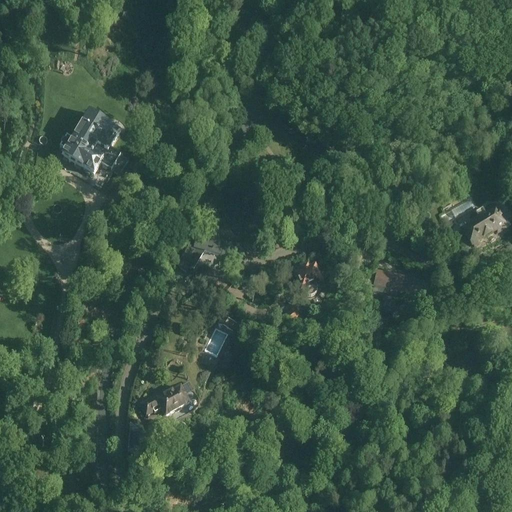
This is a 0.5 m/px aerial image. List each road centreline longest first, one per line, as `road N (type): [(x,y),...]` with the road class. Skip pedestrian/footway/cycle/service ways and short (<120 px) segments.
road 1 (unclassified): [(118,511),(125,377),(138,341),(171,300),(201,280),(346,237),(374,240),(459,275),(511,271)]
road 2 (secondary): [(253,121),(119,315),(103,373),(101,511)]
road 3 (residential): [(511,25),(395,134),(388,157)]
road 4 (residential): [(253,121),(268,49),(292,18),(322,0)]
road 5 (secondary): [(388,157),(333,159),(274,122),(253,121)]
road 6 (residential): [(253,121),(234,97),(254,0)]
road 7 (secondary): [(388,157),(511,125)]
